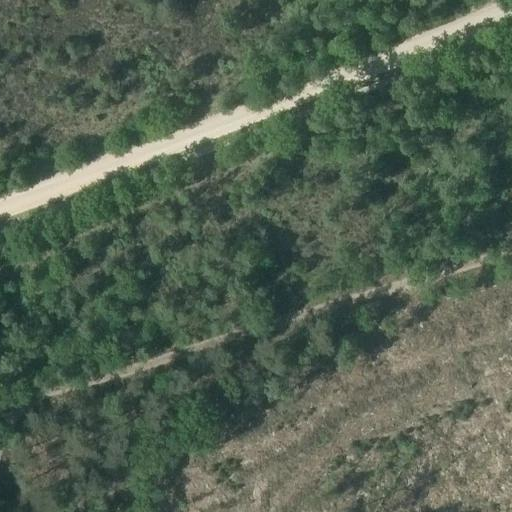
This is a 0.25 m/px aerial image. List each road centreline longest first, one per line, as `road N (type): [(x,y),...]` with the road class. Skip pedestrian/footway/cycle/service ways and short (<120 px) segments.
road 1 (unclassified): [(0,208),(511,11)]
road 2 (track): [(511,249),(0,403)]
